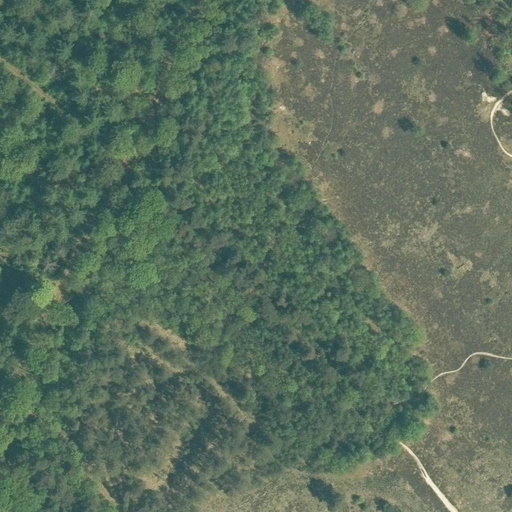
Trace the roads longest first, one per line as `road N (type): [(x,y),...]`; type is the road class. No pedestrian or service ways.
road 1 (track): [(204,0),(125,159),(0,61)]
road 2 (track): [(125,159),(0,417)]
